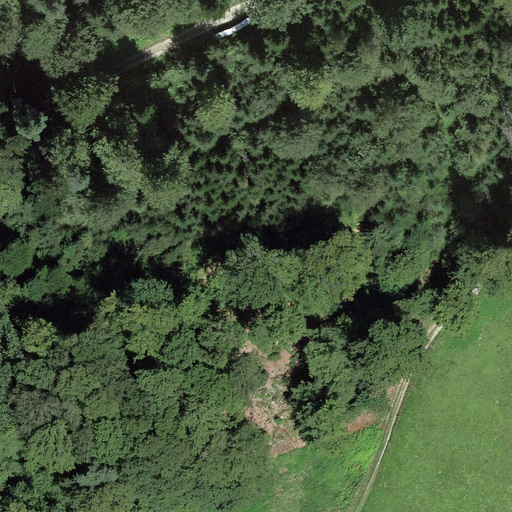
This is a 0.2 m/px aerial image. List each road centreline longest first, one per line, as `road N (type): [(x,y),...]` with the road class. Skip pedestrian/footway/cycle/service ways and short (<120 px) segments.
road 1 (track): [(344,511),(401,393),(473,287),(511,246)]
road 2 (track): [(260,0),(0,130)]
